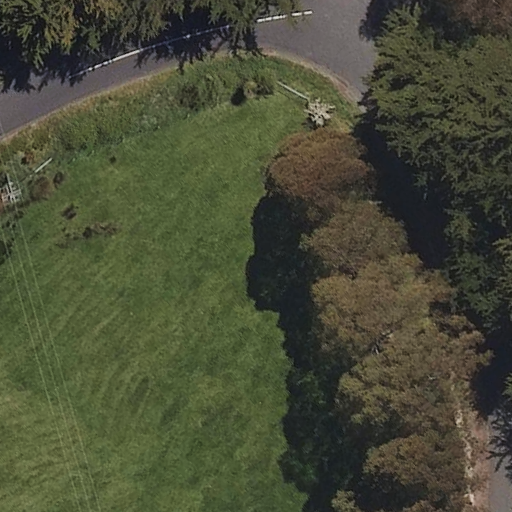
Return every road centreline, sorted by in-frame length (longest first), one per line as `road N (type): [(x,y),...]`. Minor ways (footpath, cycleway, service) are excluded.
road 1 (unclassified): [(511,511),(507,418),(483,299),(386,0)]
road 2 (residential): [(348,0),(148,51),(0,110)]
